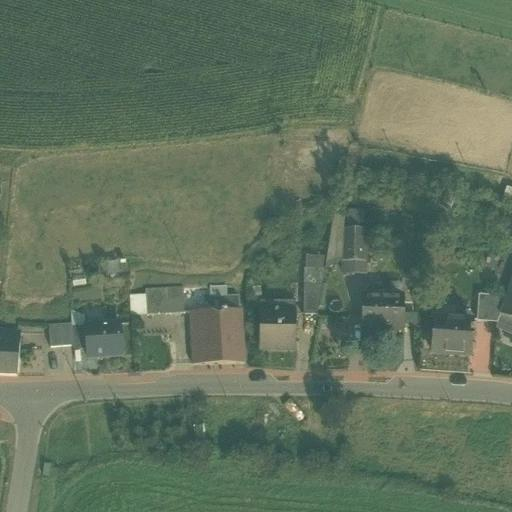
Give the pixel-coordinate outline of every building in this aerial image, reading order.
[(342,244),(341,263),(364,264),(364,244),(342,244)] [(364,275),(364,264),(341,263),(341,275),(364,275)] [(304,271),(303,287),(322,288),(325,272),(304,271)] [(511,284),(500,318),(511,323),(511,284)] [(317,318),(322,288),(303,287),(303,316),(317,318)] [(192,367),(244,364),(241,313),(238,313),(237,289),(210,290),(211,314),(190,315),(192,367)] [(183,290),(165,291),(166,317),(184,316),(183,290)] [(146,318),(166,317),(165,291),(144,292),(144,296),(146,318)] [(130,319),(146,318),(144,296),(129,297),(130,319)] [(363,333),(402,332),(402,297),(362,297),(363,333)] [(295,303),(259,303),(259,351),(295,351),(295,303)] [(473,322),(434,319),(431,355),(469,359),(473,322)] [(71,326),(59,327),(60,349),(72,348),(71,326)] [(119,326),(84,328),(86,351),(87,360),(122,358),(119,326)] [(48,327),(49,350),(60,349),(59,327),(48,327)] [(84,328),(71,329),(73,352),(86,351),(84,328)] [(20,335),(0,333),(0,377),(17,378),(20,335)]
